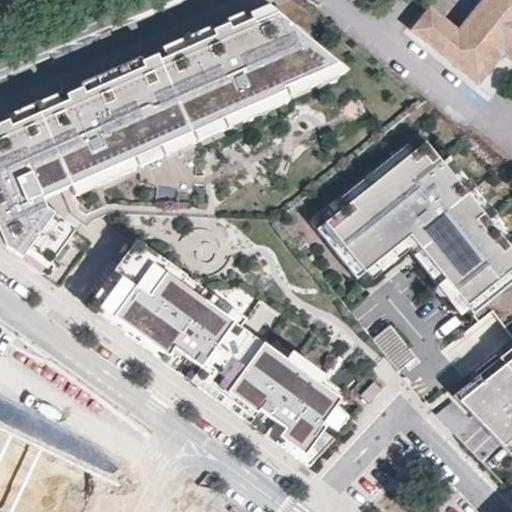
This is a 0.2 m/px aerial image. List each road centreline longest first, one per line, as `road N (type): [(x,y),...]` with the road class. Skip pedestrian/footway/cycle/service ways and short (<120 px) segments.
road 1 (residential): [(0,297),(281,511)]
road 2 (residential): [(308,511),(399,414),(499,511)]
road 3 (primary): [(0,94),(222,0)]
road 4 (primary): [(137,0),(0,56)]
